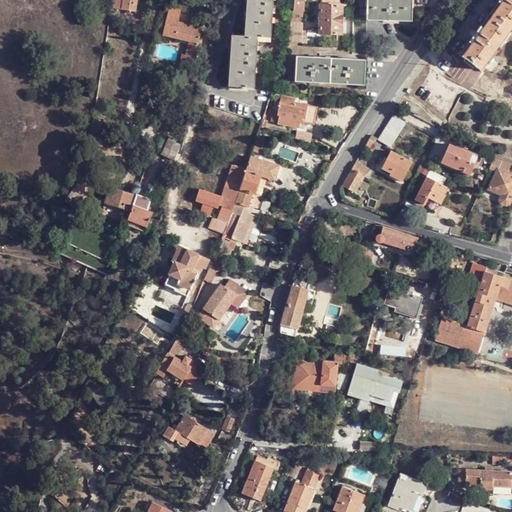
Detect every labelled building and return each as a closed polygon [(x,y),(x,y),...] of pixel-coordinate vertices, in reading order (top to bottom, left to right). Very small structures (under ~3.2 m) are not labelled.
[(123,0),(109,0),(108,11),(122,13),(122,12),(123,0)] [(123,0),(122,12),(137,14),(138,0),(123,0)] [(245,0),(243,36),(256,37),(268,38),(270,0),(245,0)] [(303,0),(292,0),(290,12),(303,12),(303,0)] [(412,0),(366,0),(365,20),(393,22),(411,23),(412,0)] [(511,0),(502,0),(461,57),(483,73),(511,33),(511,0)] [(342,6),(321,6),(321,36),(342,35),(342,6)] [(186,13),(173,9),(165,34),(192,44),(190,50),(186,49),(182,65),(196,69),(199,57),(201,55),(203,55),(205,47),(201,46),(207,28),(196,25),(195,30),(182,26),(186,13)] [(286,38),(285,42),(302,42),(303,12),(290,12),(288,27),(286,34),(286,38)] [(365,21),(352,22),(353,48),(366,48),(365,21)] [(256,37),(243,36),(230,35),(227,86),(252,88),(256,41),(256,37)] [(365,59),(295,56),(294,81),(364,86),(365,59)] [(304,124),(308,106),(294,103),(295,99),(282,96),(282,97),(276,96),(271,122),(299,128),(300,122),(304,124)] [(407,109),(420,115),(423,110),(410,104),(407,109)] [(318,108),(308,106),(304,124),(315,125),(318,108)] [(395,117),(380,140),(391,147),(406,123),(395,117)] [(370,151),(375,142),(369,138),(364,148),(370,151)] [(179,145),(167,140),(160,155),(171,161),(179,145)] [(472,155),(449,145),(441,162),(464,173),(472,155)] [(412,162),(390,151),(381,168),(391,172),(389,175),(402,181),(412,162)] [(250,157),(247,165),(246,170),(244,178),(240,190),(252,194),(253,194),(255,195),(260,177),(265,162),(250,157)] [(509,166),(494,160),(489,171),(495,174),(497,170),(506,173),(509,166)] [(369,170),(356,161),(342,186),(355,193),(369,170)] [(279,166),(265,162),(260,177),(267,179),(274,181),(279,166)] [(212,230),(222,235),(226,227),(228,222),(232,211),(232,210),(233,209),(234,204),(239,193),(240,190),(244,178),(246,170),(233,166),(219,205),(222,206),(225,208),(220,219),(217,217),(212,230)] [(497,170),(495,174),(488,190),(501,195),(499,200),(501,204),(506,206),(510,203),(511,198),(511,175),(506,173),(497,170)] [(163,188),(168,177),(161,172),(155,184),(163,188)] [(426,177),(419,192),(429,198),(439,203),(439,202),(443,194),(446,187),(426,177)] [(108,191),(110,186),(111,183),(105,180),(101,188),(108,191)] [(136,194),(110,186),(108,191),(105,201),(128,210),(136,194)] [(226,227),(222,235),(231,238),(230,240),(243,246),(254,218),(248,216),(251,211),(247,209),(248,207),(253,194),(252,194),(240,190),(239,193),(234,204),(233,209),(232,210),(232,211),(228,222),(226,227)] [(429,198),(419,192),(415,201),(425,206),(429,198)] [(152,199),(136,194),(128,210),(126,221),(147,227),(146,211),(152,211),(152,199)] [(262,197),(255,195),(253,194),(248,207),(257,210),(262,197)] [(222,206),(217,217),(220,219),(225,208),(222,206)] [(258,219),(254,218),(243,246),(247,247),(258,219)] [(383,227),(377,225),(375,233),(381,235),(383,227)] [(415,247),(418,238),(383,227),(381,235),(379,242),(406,250),(408,245),(415,247)] [(215,253),(222,256),(227,246),(225,245),(226,242),(220,240),(215,253)] [(368,249),(360,246),(356,261),(368,265),(371,255),(367,254),(368,249)] [(208,260),(179,248),(172,263),(174,264),(165,285),(175,290),(174,291),(187,297),(202,266),(205,267),(208,260)] [(478,295),(485,272),(486,268),(473,264),(465,291),(478,295)] [(511,280),(485,272),(478,295),(468,327),(442,319),(435,340),(477,354),(495,299),(511,304),(511,280)] [(309,282),(296,279),(292,286),(292,287),(307,291),(309,282)] [(229,291),(234,285),(229,281),(224,288),(229,291)] [(249,294),(234,285),(229,291),(224,288),(221,285),(198,318),(213,329),(229,304),(235,296),(243,301),(249,294)] [(280,329),(279,334),(295,339),(307,291),(292,287),(291,290),(290,295),(288,299),(287,302),(287,305),(284,312),(281,324),(281,326),(280,329)] [(411,295),(393,289),(387,305),(401,311),(400,312),(413,316),(418,304),(420,305),(423,297),(412,294),(411,295)] [(238,310),(243,301),(235,296),(229,304),(238,310)] [(185,344),(176,341),(169,354),(176,358),(181,349),(185,344)] [(353,365),(357,352),(334,350),(334,363),(336,363),(353,365)] [(167,354),(154,375),(156,376),(155,377),(162,381),(167,371),(193,385),(201,372),(188,365),(191,360),(186,357),(182,363),(176,358),(169,354),(167,354)] [(334,393),(336,363),(334,363),(295,360),(293,389),(334,393)] [(378,371),(358,365),(348,395),(393,411),(400,393),(403,382),(377,374),(378,371)] [(102,389),(92,395),(100,408),(110,402),(102,389)] [(208,430),(185,417),(176,432),(169,428),(164,436),(173,442),(179,433),(199,445),(208,430)] [(222,428),(229,430),(232,419),(226,417),(222,428)] [(379,441),(360,440),(360,449),(379,449),(379,441)] [(65,455),(73,460),(76,457),(69,451),(65,455)] [(266,460),(261,458),(259,463),(256,461),(243,494),(260,501),(272,470),(276,472),(279,463),(267,458),(266,460)] [(307,468),(301,484),(314,489),(320,474),(307,468)] [(503,471),(459,471),(459,483),(465,484),(465,490),(492,490),(492,483),(503,483),(503,471)] [(426,485),(401,475),(389,505),(397,508),(399,505),(411,510),(418,494),(422,496),(426,485)] [(314,489),(301,484),(296,482),(283,511),(285,511),(301,511),(303,509),(306,510),(314,489)] [(357,511),(364,495),(343,487),(334,511),(336,511),(357,511)] [(364,511),(370,498),(364,495),(357,511),(364,511)] [(170,511),(171,511),(154,503),(149,511),(150,511),(170,511)]
